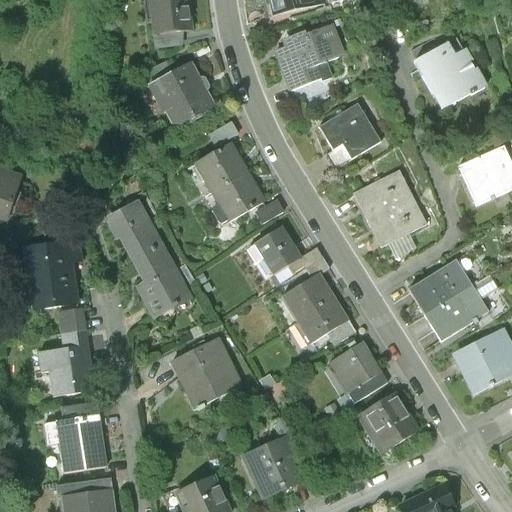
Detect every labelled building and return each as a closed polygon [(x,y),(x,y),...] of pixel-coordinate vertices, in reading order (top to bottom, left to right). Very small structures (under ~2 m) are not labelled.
[(189,0),(168,0),(152,2),(155,37),(185,34),(193,33),(189,0)] [(263,0),(269,22),(322,8),(320,0),(263,0)] [(274,56),(289,95),(320,83),(321,86),(330,82),(324,67),(343,59),(331,30),(303,41),(301,37),(279,45),(282,53),(274,56)] [(183,49),(185,34),(155,37),(157,51),(183,49)] [(444,49),(411,68),(438,116),(468,98),(470,101),(484,93),(463,56),(452,62),(444,49)] [(152,87),(173,76),(167,65),(140,76),(147,90),(152,87)] [(215,109),(193,66),(173,76),(152,87),(166,114),(168,113),(177,129),(215,109)] [(355,108),(317,131),(331,155),(324,160),(333,174),(378,146),(355,108)] [(232,125),(210,138),(217,149),(239,136),(232,125)] [(198,167),(214,195),(248,176),(232,147),(198,167)] [(457,171),(474,210),(511,192),(511,172),(502,151),(457,171)] [(0,170),(0,218),(7,221),(22,177),(0,170)] [(350,197),(364,224),(410,201),(397,174),(350,197)] [(264,204),(248,176),(214,195),(231,224),(264,204)] [(424,228),(410,201),(364,224),(377,251),(386,247),(406,237),(424,228)] [(284,215),(277,203),(255,216),(262,228),(284,215)] [(139,290),(155,320),(192,300),(140,204),(108,221),(119,241),(122,240),(147,286),(139,290)] [(283,229),(248,252),(257,266),(265,261),(275,277),(287,269),(302,260),(283,229)] [(414,252),(406,237),(386,247),(393,262),(414,252)] [(80,243),(26,251),(35,312),(80,305),(74,263),(83,261),(80,243)] [(304,270),(305,273),(323,262),(316,251),(302,260),(287,269),(292,277),(304,270)] [(329,271),(323,262),(305,273),(312,283),(321,277),(329,271)] [(406,293),(422,319),(469,290),(453,264),(406,293)] [(283,300),(298,324),(336,301),(321,277),(312,283),(283,300)] [(487,278),(469,290),(477,304),(496,292),(487,278)] [(477,304),(469,290),(422,319),(437,344),(484,314),(477,304)] [(350,323),(336,301),(298,324),(312,347),(327,337),(350,323)] [(58,314),(62,337),(86,334),(82,311),(58,314)] [(358,336),(350,323),(327,337),(335,350),(358,336)] [(511,356),(500,332),(450,358),(470,398),(511,376),(511,356)] [(62,337),(64,352),(88,348),(86,334),(62,337)] [(220,341),(172,365),(196,412),(243,389),(220,341)] [(328,367),(346,396),(379,376),(361,347),(328,367)] [(95,392),(88,348),(64,352),(40,356),(43,374),(52,373),(56,399),(95,392)] [(386,388),(379,376),(346,396),(353,408),(386,388)] [(396,397),(359,420),(367,432),(383,457),(420,433),(396,397)] [(61,410),(63,424),(99,418),(97,404),(61,410)] [(64,476),(107,470),(99,418),(63,424),(45,426),(48,447),(60,446),(64,476)] [(213,433),(219,446),(230,441),(224,428),(213,433)] [(372,463),(383,457),(367,432),(357,438),(372,463)] [(290,438),(244,459),(264,503),(302,485),(293,465),(301,462),(290,438)] [(230,511),(216,479),(177,496),(183,511),(230,511)] [(60,511),(66,511),(64,500),(113,493),(111,482),(57,489),(60,511)] [(442,489),(394,510),(394,511),(448,511),(452,510),(442,489)] [(115,511),(113,493),(64,500),(66,511),(115,511)]
